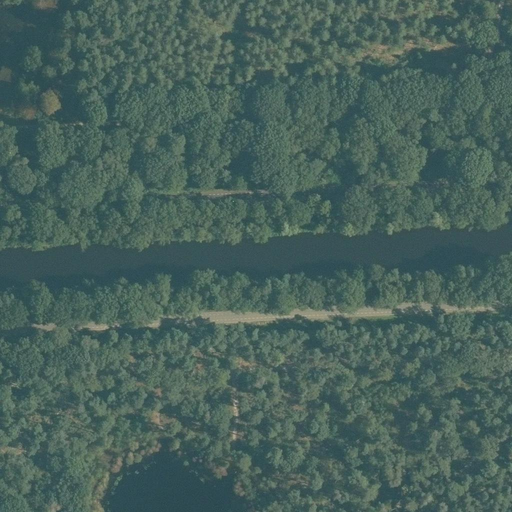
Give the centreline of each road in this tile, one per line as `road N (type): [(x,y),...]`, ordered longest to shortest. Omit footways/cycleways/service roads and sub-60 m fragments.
road 1 (unknown): [(92,0),(78,68),(98,96),(200,101),(511,73)]
road 2 (unclassified): [(0,327),(511,301)]
road 3 (tertiary): [(0,209),(511,184)]
road 4 (track): [(511,103),(1,127)]
